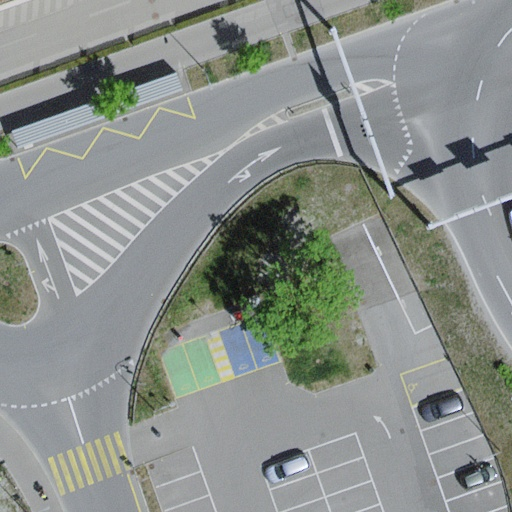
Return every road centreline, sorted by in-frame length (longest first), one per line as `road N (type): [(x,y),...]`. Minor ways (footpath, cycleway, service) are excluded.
road 1 (unclassified): [(55,360),(111,320),(194,213),(254,160),(400,88)]
road 2 (unclassified): [(400,88),(312,77),(0,199)]
road 3 (residential): [(106,511),(55,360)]
